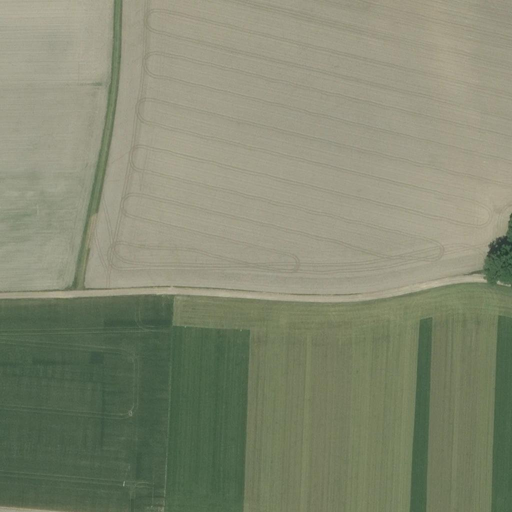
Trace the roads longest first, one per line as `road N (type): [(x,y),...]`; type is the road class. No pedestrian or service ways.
road 1 (track): [(511,285),(459,280),(360,302),(78,295)]
road 2 (track): [(78,295),(110,130),(121,0)]
